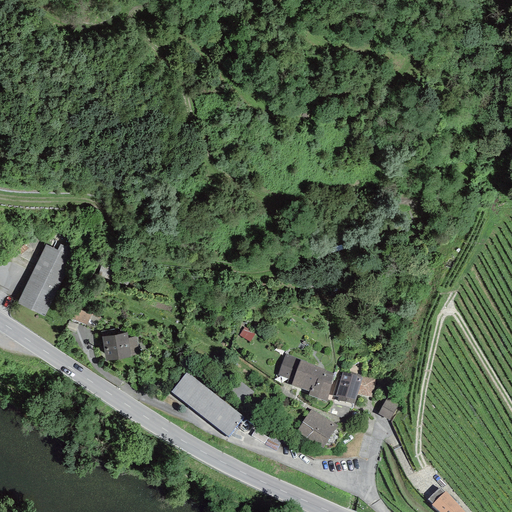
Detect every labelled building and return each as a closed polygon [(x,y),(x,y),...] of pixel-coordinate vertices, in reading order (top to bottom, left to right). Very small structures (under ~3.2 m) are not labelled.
[(46,244),(17,303),(45,317),(72,260),(69,259),(74,250),(60,244),(57,250),(46,244)] [(91,314),(76,308),(72,319),(87,325),(91,314)] [(102,337),(106,361),(139,355),(137,337),(128,338),(127,332),(102,337)] [(308,395),(327,402),(332,381),(333,376),(332,376),(333,373),(325,371),(325,370),(306,362),(285,354),(278,375),(293,380),(292,384),(309,392),(308,395)] [(338,396),(337,400),(354,405),(357,394),(362,377),(363,375),(350,372),(350,373),(342,371),(335,396),(338,396)] [(244,417),(186,372),(171,392),(229,437),(244,417)] [(357,394),(372,398),(376,380),(362,377),(357,394)] [(255,392),(239,380),(231,391),(247,402),(255,392)] [(398,404),(387,398),(378,414),(389,420),(398,404)] [(323,448),(338,426),(311,409),(296,431),(323,448)] [(439,511),(465,511),(446,491),(444,493),(439,488),(428,499),(433,503),(431,505),(439,511)]
